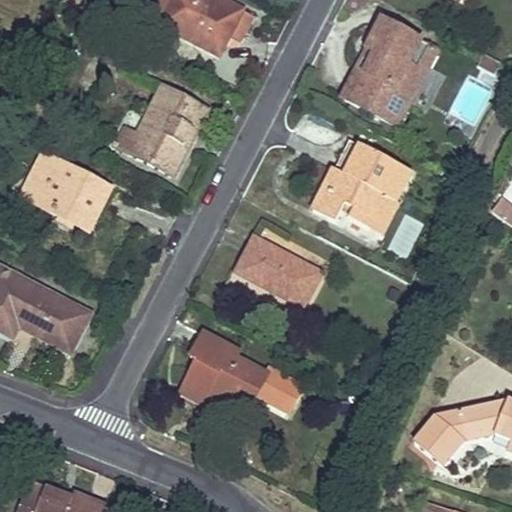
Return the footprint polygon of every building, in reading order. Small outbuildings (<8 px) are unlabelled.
[(232,38),(237,40),(241,43),(254,18),(219,0),(176,0),(162,27),(222,58),(232,38)] [(383,23),(368,52),(376,56),(366,75),(358,71),(343,100),(382,120),(396,91),(413,100),(426,73),(410,64),(421,43),(383,23)] [(437,51),(421,43),(410,64),(426,73),(437,51)] [(129,154),(174,176),(208,111),(163,88),(139,136),(129,154)] [(396,91),(382,120),(398,128),(413,100),(396,91)] [(124,128),(115,146),(129,154),(139,136),(124,128)] [(345,206),(353,211),(349,219),(370,230),(387,199),(395,203),(410,173),(362,147),(346,178),(334,170),(313,213),(335,225),(345,206)] [(87,232),(109,191),(46,158),(24,198),(87,232)] [(511,204),(503,198),(495,211),(511,222),(511,204)] [(304,308),(322,274),(255,239),(238,273),(304,308)] [(20,328),(71,355),(92,315),(2,268),(0,271),(0,331),(14,339),(20,328)] [(184,392),(204,403),(209,395),(247,416),(269,377),(237,359),(240,355),(205,336),(193,357),(201,361),(184,392)] [(182,395),(242,428),(247,416),(209,395),(204,403),(184,392),(182,395)] [(511,402),(508,401),(459,413),(465,441),(495,433),(511,440),(511,402)] [(38,504),(43,492),(28,486),(23,498),(38,504)] [(106,511),(108,508),(72,495),(70,502),(43,492),(38,504),(23,498),(18,511),(106,511)]
